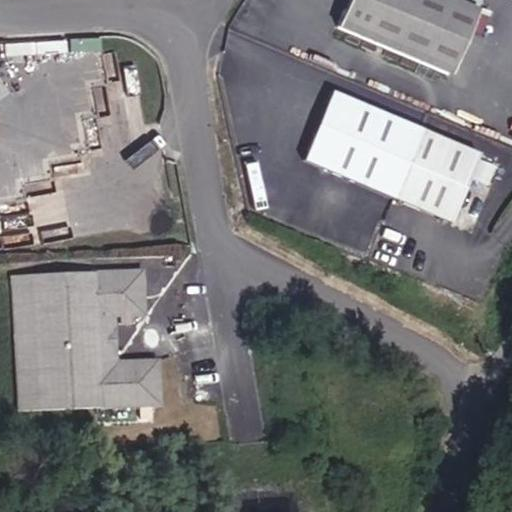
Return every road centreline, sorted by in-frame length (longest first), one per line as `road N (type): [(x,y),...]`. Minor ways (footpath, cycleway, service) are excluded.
road 1 (residential): [(491,391),(223,244),(206,193),(192,23),(183,16),(0,17)]
road 2 (unclassified): [(445,511),(491,391)]
